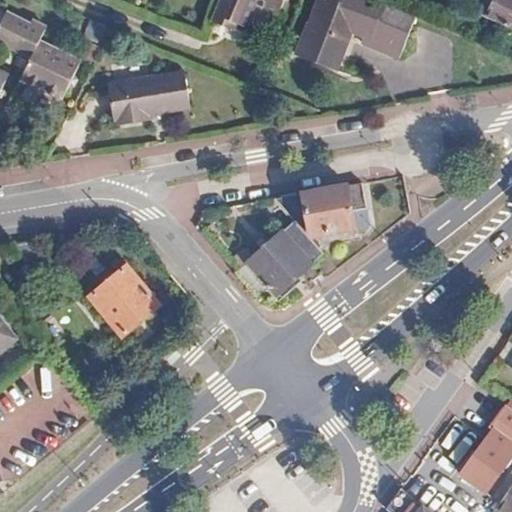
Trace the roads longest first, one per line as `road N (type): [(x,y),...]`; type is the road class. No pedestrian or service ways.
road 1 (residential): [(423,132),(134,182),(123,200)]
road 2 (residential): [(155,220),(186,193),(367,158),(421,160),(423,132)]
road 3 (primary): [(511,165),(274,353)]
road 4 (primary): [(308,394),(425,306),(511,225)]
road 5 (primary): [(274,353),(90,511)]
road 6 (residential): [(359,472),(383,464),(511,298)]
road 7 (primary): [(121,511),(308,394)]
road 8 (residential): [(274,353),(155,220)]
road 9 (residential): [(123,200),(0,212)]
